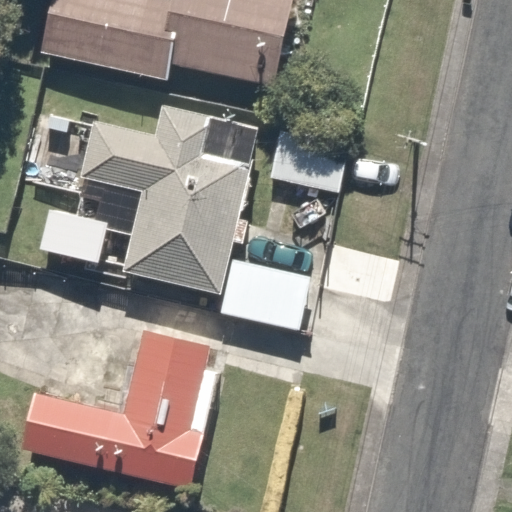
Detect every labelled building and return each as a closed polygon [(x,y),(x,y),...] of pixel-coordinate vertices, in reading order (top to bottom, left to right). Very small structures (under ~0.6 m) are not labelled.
[(26,9),(9,84),(143,114),(146,101),(248,123),(271,18),(189,0),(148,0),(141,35),(26,9)] [(182,339),(221,168),(119,146),(112,177),(47,163),(30,239),(95,253),(81,317),(182,339)] [(302,228),(306,172),(229,167),(225,224),(302,228)] [(0,249),(0,296),(62,300),(65,253),(0,249)] [(271,365),(277,306),(195,298),(189,356),(271,365)] [(0,433),(0,489),(176,507),(190,368),(98,359),(90,442),(0,433)]
